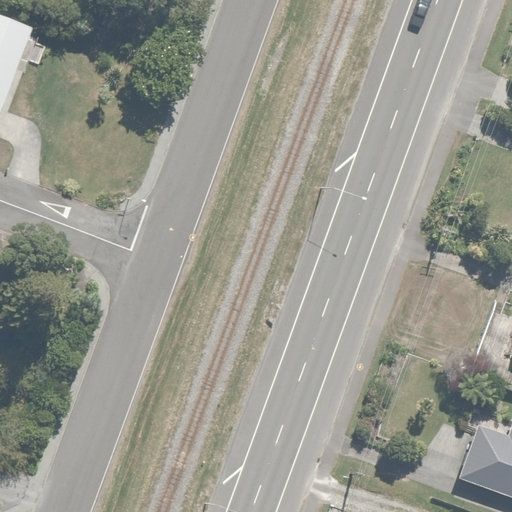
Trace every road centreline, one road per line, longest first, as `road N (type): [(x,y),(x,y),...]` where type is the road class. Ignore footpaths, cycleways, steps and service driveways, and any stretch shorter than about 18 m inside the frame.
road 1 (primary): [(251,511),(437,0)]
road 2 (residential): [(251,0),(159,257)]
road 3 (residential): [(159,257),(66,511)]
road 4 (residential): [(159,257),(0,199)]
